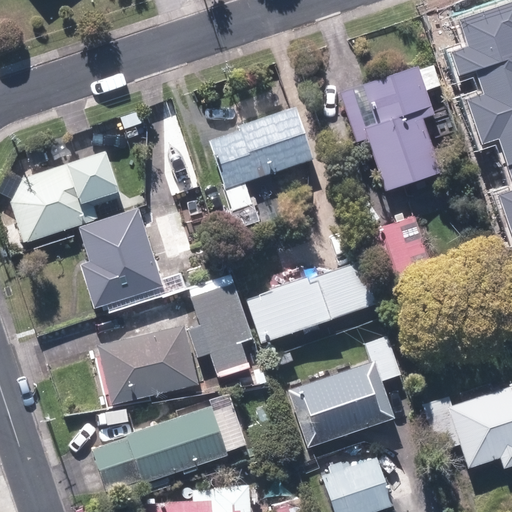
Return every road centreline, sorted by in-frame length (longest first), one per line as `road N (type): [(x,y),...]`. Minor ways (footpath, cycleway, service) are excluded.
road 1 (residential): [(305,0),(0,100)]
road 2 (residential): [(0,365),(46,511)]
